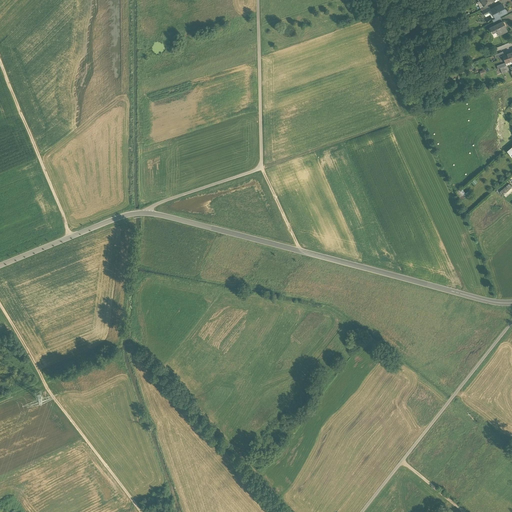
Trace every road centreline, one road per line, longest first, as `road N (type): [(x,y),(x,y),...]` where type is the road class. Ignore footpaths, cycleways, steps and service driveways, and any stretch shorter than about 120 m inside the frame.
road 1 (unclassified): [(0,265),(131,213),(154,213),(511,303)]
road 2 (track): [(511,83),(260,167),(301,251)]
road 3 (track): [(291,511),(144,349),(47,388)]
road 4 (track): [(257,0),(260,167),(147,213)]
road 5 (track): [(0,304),(53,398),(141,511)]
road 6 (track): [(362,511),(511,321)]
road 7 (track): [(493,301),(416,114)]
road 8 (track): [(72,236),(0,59)]
